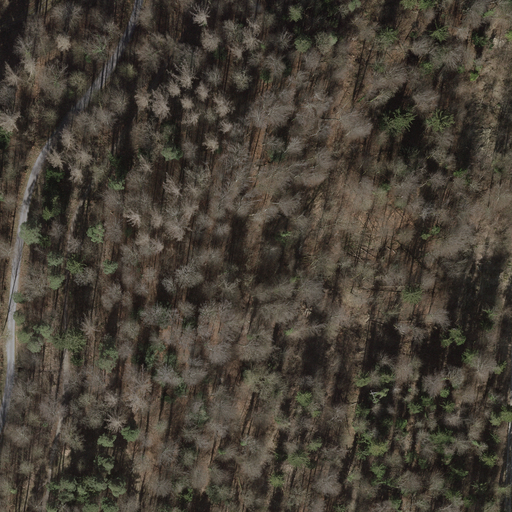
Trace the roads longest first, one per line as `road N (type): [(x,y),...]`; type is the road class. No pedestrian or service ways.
road 1 (track): [(194,511),(281,316),(276,257),(319,187),(329,134),(363,48),(356,0)]
road 2 (track): [(0,423),(31,181),(116,59),(139,0)]
road 3 (track): [(339,511),(346,296)]
road 4 (track): [(134,511),(131,466),(104,452),(48,475),(20,511)]
